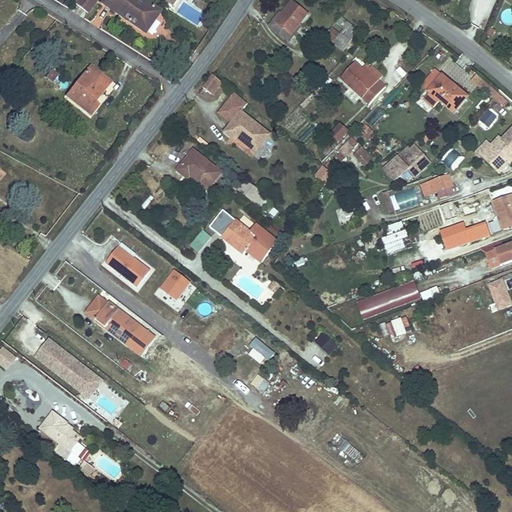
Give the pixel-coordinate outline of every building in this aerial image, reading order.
[(96,0),(77,0),(73,6),(86,16),(97,0),(96,0)] [(161,11),(143,0),(104,0),(101,5),(146,35),(161,11)] [(293,37),(309,17),(295,5),(280,25),(275,21),(271,27),(285,39),(289,33),(293,37)] [(342,52),(359,30),(340,15),(335,21),(343,28),(339,32),(331,26),(323,37),(342,52)] [(443,61),(425,80),(432,86),(442,95),(456,108),(468,95),(463,90),(468,85),(443,61)] [(88,100),(105,79),(84,64),(60,95),(84,114),(92,104),(88,100)] [(340,83),(369,108),(386,89),(366,70),(362,73),(355,66),(340,83)] [(50,75),(43,69),(38,76),(46,81),(50,75)] [(208,92),(218,79),(210,72),(200,85),(208,92)] [(210,94),(220,81),(218,79),(208,92),(210,94)] [(323,89),(318,86),(314,91),(319,94),(323,89)] [(424,94),(434,103),(442,95),(432,86),(424,94)] [(271,134),(243,113),(250,104),(236,93),(220,116),(234,126),(227,135),(236,140),(238,137),(258,152),(271,134)] [(375,105),(365,123),(375,129),(385,111),(375,105)] [(511,154),(511,122),(502,133),(498,129),(491,136),(495,140),(487,150),(498,160),(506,151),(511,155),(511,154)] [(357,134),(370,143),(376,133),(363,124),(357,134)] [(341,125),(334,132),(340,139),(348,131),(341,125)] [(491,136),(482,145),(487,150),(495,140),(491,136)] [(347,140),(341,148),(347,154),(354,146),(347,140)] [(373,157),(361,147),(355,154),(366,165),(373,157)] [(400,155),(389,167),(401,178),(412,165),(418,171),(429,157),(417,147),(405,160),(400,155)] [(450,166),(460,158),(453,150),(443,158),(450,166)] [(498,160),(502,164),(511,155),(506,151),(498,160)] [(188,176),(208,193),(221,176),(195,154),(178,174),(184,180),(188,176)] [(324,169),(320,175),(325,179),(329,173),(324,169)] [(451,173),(428,181),(433,193),(454,185),(451,173)] [(433,193),(428,181),(420,184),(424,196),(433,193)] [(249,186),(246,184),(237,195),(259,212),(267,201),(249,186)] [(395,212),(421,202),(415,186),(389,197),(395,212)] [(491,201),(499,222),(508,218),(511,227),(511,226),(511,203),(509,194),(491,201)] [(210,227),(217,233),(242,252),(244,248),(247,245),(265,259),(279,242),(256,224),(251,232),(223,210),(210,227)] [(439,211),(440,223),(457,221),(455,210),(439,211)] [(508,218),(499,222),(502,230),(511,227),(508,218)] [(491,236),(487,221),(466,227),(464,222),(439,229),(446,250),(491,236)] [(405,250),(403,239),(407,238),(403,222),(390,224),(392,235),(382,237),(385,254),(405,250)] [(198,253),(212,237),(204,230),(190,245),(198,253)] [(499,265),(511,259),(511,241),(493,249),(491,245),(481,249),(485,252),(491,269),(499,266),(499,265)] [(247,245),(244,248),(263,262),(265,259),(247,245)] [(148,270),(120,247),(107,264),(130,281),(134,275),(141,280),(148,270)] [(416,279),(429,275),(428,269),(415,273),(416,279)] [(189,281),(174,270),(161,288),(176,299),(189,281)] [(511,274),(487,284),(497,310),(511,304),(511,302),(507,288),(511,286),(511,274)] [(274,295),(281,286),(271,279),(265,288),(274,295)] [(363,321),(420,299),(413,279),(356,302),(363,321)] [(423,303),(441,296),(437,287),(420,294),(423,303)] [(84,313),(98,323),(128,347),(142,357),(157,338),(108,301),(107,302),(98,296),(84,313)] [(388,339),(411,333),(407,317),(384,324),(388,339)] [(207,332),(198,325),(195,328),(204,335),(207,332)] [(323,333),(315,342),(330,354),(337,345),(323,333)] [(104,380),(49,337),(35,355),(90,398),(104,380)] [(274,353),(256,338),(250,345),(254,348),(265,357),(268,360),(274,353)] [(18,359),(2,347),(0,350),(0,365),(8,372),(18,359)] [(265,357),(254,348),(249,354),(260,363),(265,357)] [(251,382),(257,387),(262,381),(255,376),(251,382)] [(45,423),(40,429),(59,443),(54,449),(69,461),(75,453),(71,450),(74,445),(80,438),(65,426),(67,423),(53,413),(45,423)] [(355,448),(337,434),(332,441),(350,455),(355,448)] [(83,462),(78,470),(90,478),(95,469),(83,462)]
